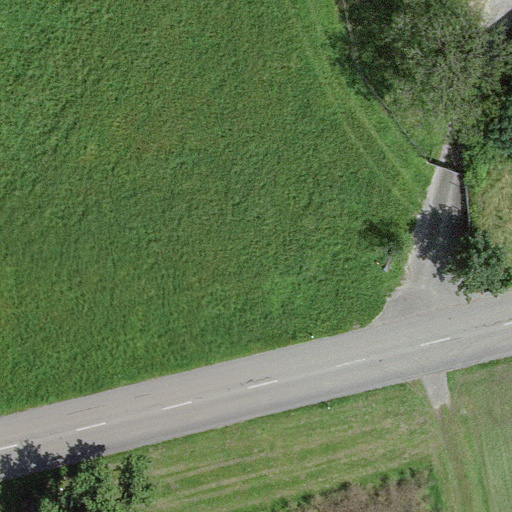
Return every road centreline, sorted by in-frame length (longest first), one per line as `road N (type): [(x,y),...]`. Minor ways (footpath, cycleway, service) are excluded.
road 1 (tertiary): [(0,448),(511,320)]
road 2 (track): [(474,511),(424,342)]
